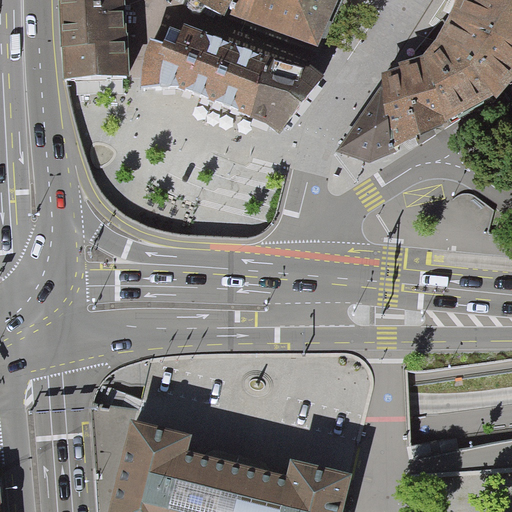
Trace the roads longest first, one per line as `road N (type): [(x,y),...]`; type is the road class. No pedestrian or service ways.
road 1 (primary): [(300,269),(181,252),(93,224),(23,128)]
road 2 (secondary): [(299,302),(153,298),(35,307)]
road 3 (residential): [(147,0),(358,78)]
road 4 (primary): [(35,307),(52,511)]
road 5 (primary): [(23,128),(35,307)]
road 6 (residential): [(301,235),(441,160)]
road 7 (secondary): [(511,316),(356,304)]
road 8 (primary): [(19,0),(23,128)]
